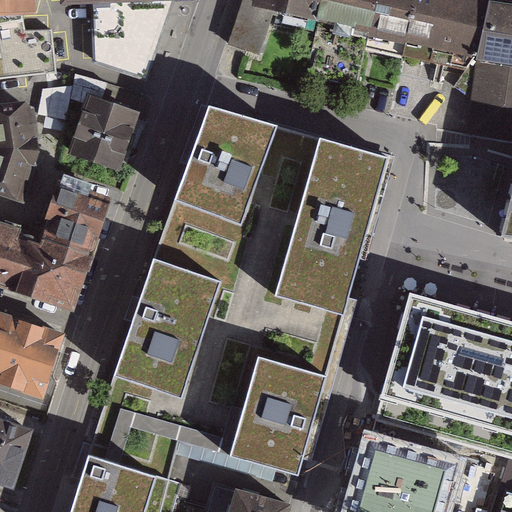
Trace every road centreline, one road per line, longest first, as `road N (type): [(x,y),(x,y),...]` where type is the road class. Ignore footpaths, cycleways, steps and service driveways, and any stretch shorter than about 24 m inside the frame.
road 1 (residential): [(188,78),(39,511)]
road 2 (residential): [(404,248),(317,511)]
road 3 (residential): [(188,78),(412,143)]
